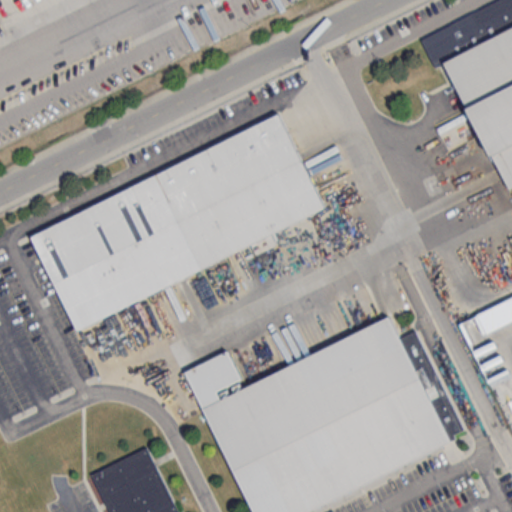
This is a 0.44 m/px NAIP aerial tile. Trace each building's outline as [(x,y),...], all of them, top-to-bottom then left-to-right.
[(511,0),(500,0),(423,39),(437,68),(448,63),(511,189),(511,0)] [(79,333),(327,210),(281,118),(34,241),(79,333)] [(480,317),(511,301),(511,325),(490,336),(480,317)] [(253,511),(317,511),(454,446),(393,319),(224,402),(220,393),(244,381),(231,354),(187,375),(253,511)] [(109,511),(91,474),(147,447),(179,511),(109,511)]
